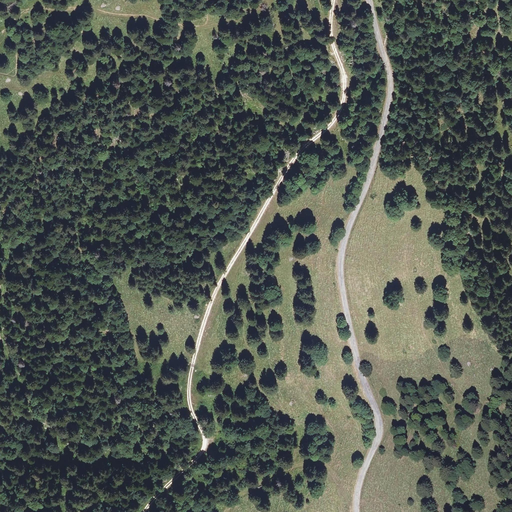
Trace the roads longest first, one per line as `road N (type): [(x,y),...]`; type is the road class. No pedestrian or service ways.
road 1 (track): [(144,511),(205,448),(186,397),(223,275),(290,161),(341,104),(332,0)]
road 2 (unclassified): [(369,0),(390,87),(340,260),(357,362),(379,425),(355,511)]
